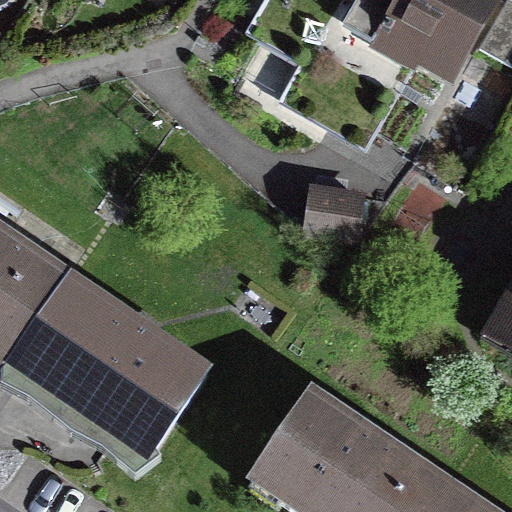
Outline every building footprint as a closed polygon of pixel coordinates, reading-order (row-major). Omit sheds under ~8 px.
[(398,100),(421,58),(360,24),(373,0),(267,0),(257,19),(316,51),(291,97),(334,121),(358,78),(398,100)] [(490,0),(373,0),(360,24),(421,58),(451,73),(490,0)] [(511,5),(507,3),(481,54),(511,69),(511,5)] [(0,359),(5,363),(68,271),(0,224),(0,359)] [(203,361),(68,271),(5,363),(140,453),(203,361)] [(511,280),(486,330),(511,345),(511,280)] [(241,475),(297,511),(429,511),(451,480),(304,382),(241,475)] [(498,511),(451,480),(429,511),(498,511)]
